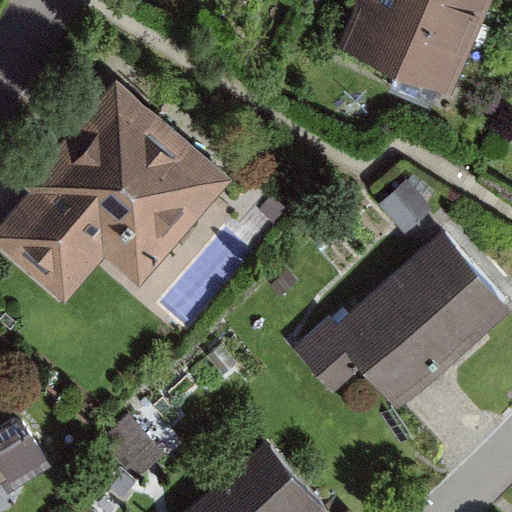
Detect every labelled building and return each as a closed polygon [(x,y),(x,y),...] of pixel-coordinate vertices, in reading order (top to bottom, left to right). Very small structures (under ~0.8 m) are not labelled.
[(372,0),(349,44),(448,98),(500,0),(372,0)] [(222,182),(120,96),(0,238),(0,241),(65,296),(106,247),(141,277),(222,182)] [(404,410),(511,314),(511,296),(442,218),(294,350),(327,388),(360,359),(404,410)] [(0,485),(14,478),(0,453),(0,443),(9,439),(0,422),(0,485)] [(177,511),(336,511),(275,435),(177,511)]
